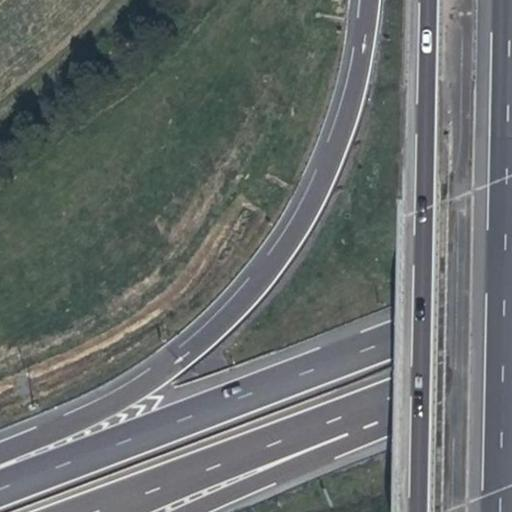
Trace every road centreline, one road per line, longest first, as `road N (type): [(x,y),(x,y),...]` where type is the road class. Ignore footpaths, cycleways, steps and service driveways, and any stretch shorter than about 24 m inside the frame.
road 1 (motorway): [(377,0),(359,106),(312,213),(209,335),(120,398),(0,452)]
road 2 (motorway): [(511,293),(0,484)]
road 3 (motorway): [(431,0),(417,511)]
road 4 (motorway): [(511,52),(498,503)]
road 5 (motorway): [(284,445),(511,355)]
road 6 (motorway): [(111,511),(284,445)]
road 7 (motorway): [(182,511),(252,482),(284,445)]
